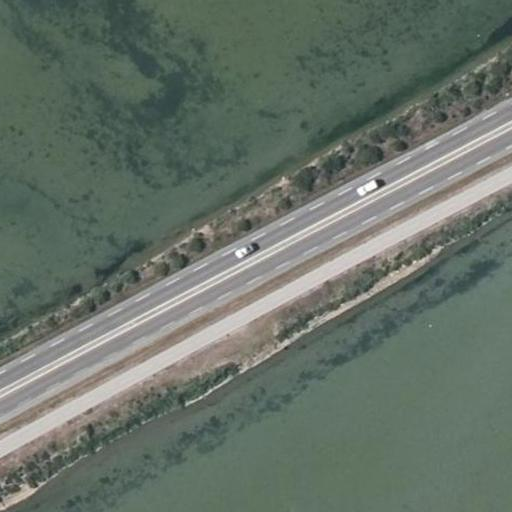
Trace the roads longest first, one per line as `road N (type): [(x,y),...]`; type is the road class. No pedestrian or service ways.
road 1 (primary): [(0,408),(511,134)]
road 2 (primary): [(511,109),(0,379)]
